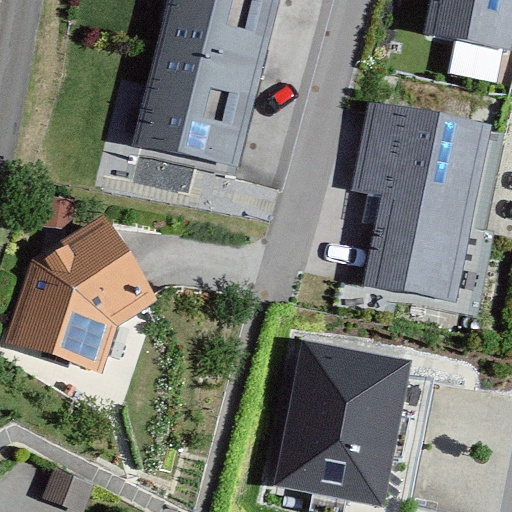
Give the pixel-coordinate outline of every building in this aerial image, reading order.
[(320,0),(192,0),(159,156),(281,182),(320,0)] [(511,0),(458,0),(446,64),(511,76),(511,0)] [(511,238),(511,133),(377,108),(359,205),(411,215),(395,301),(497,320),(511,238)] [(170,314),(124,222),(44,262),(20,353),(116,378),(127,336),(170,314)] [(404,511),(438,379),(312,347),(276,486),(376,511),(404,511)]
